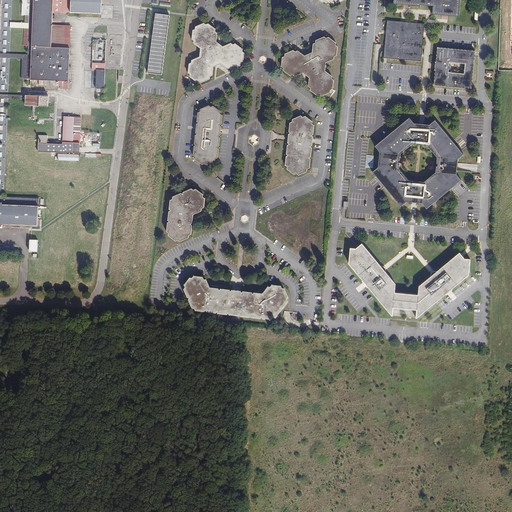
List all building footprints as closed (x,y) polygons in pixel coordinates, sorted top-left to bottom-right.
[(114,0),(31,0),(31,15),(30,23),(30,28),(29,46),(29,55),(0,54),(0,57),(24,58),(23,79),(70,81),(72,26),(54,25),(54,12),(103,14),(103,18),(113,18),(114,0)] [(24,15),(31,15),(31,0),(21,0),(21,15),(24,15)] [(392,0),(392,6),(418,8),(418,6),(432,7),(431,15),(457,16),(458,0),(392,0)] [(172,12),(158,11),(151,71),(165,72),(172,12)] [(216,64),(224,61),(231,66),(233,65),(236,67),(243,63),(244,60),(246,59),(247,50),(245,49),(245,46),(238,41),(235,42),(234,41),(225,43),(219,39),(220,31),(217,28),(217,26),(210,21),(207,22),(206,21),(197,24),(197,27),(194,28),(194,37),(196,39),(195,41),(202,46),(201,54),(194,58),(194,61),(191,62),(190,71),(192,72),(192,75),(200,80),(203,79),(204,81),(212,77),(213,75),(215,73),(216,64)] [(422,61),(425,24),(388,21),(385,49),(384,57),(422,61)] [(284,56),(283,64),(285,66),(284,69),(289,73),(292,74),(295,72),(297,74),(305,71),(311,76),(311,84),(313,86),(312,88),(320,94),(322,93),(324,94),(333,90),(333,88),(336,86),(336,77),(334,76),(334,74),(328,68),(328,60),(336,57),(339,52),(339,44),(338,43),(338,40),(330,35),(328,36),(325,34),(318,38),(317,40),(315,42),(314,50),(307,54),(299,49),(297,50),(295,48),(286,52),(286,54),(284,56)] [(107,40),(94,39),(94,63),(107,63),(107,40)] [(435,67),(436,68),(435,86),(473,89),(476,52),(438,48),(437,62),(436,62),(436,65),(435,67)] [(107,63),(94,63),(93,69),(98,69),(98,88),(106,88),(107,63)] [(50,96),(26,96),(26,106),(49,106),(50,96)] [(196,153),(196,156),(204,161),(206,160),(208,162),(216,158),(217,156),(220,155),(220,147),(219,145),(221,144),(222,136),(220,133),(223,132),(223,131),(224,123),(223,123),(224,121),(225,112),(223,110),(224,108),(216,103),(213,103),(212,102),(203,106),(203,108),(200,109),(199,118),(201,119),(198,121),(198,129),(199,131),(197,132),(196,140),(197,142),(196,143),(195,151),(196,153)] [(296,174),(298,176),(306,171),(307,170),(310,169),(310,160),(310,158),(311,158),(312,149),(311,147),(313,146),(314,137),(313,136),(314,135),(315,125),(313,124),(314,122),(306,117),(304,117),(303,115),(294,119),(293,121),(290,123),(289,131),(291,133),(289,134),(288,139),(288,142),(289,144),(287,145),(286,153),(287,155),(286,157),(285,164),(286,167),(286,169),(294,175),(296,174)] [(40,151),(81,153),(82,117),(65,117),(64,145),(49,145),(49,137),(40,137),(40,151)] [(464,153),(435,120),(429,124),(421,124),(414,123),(409,118),(374,146),(380,153),(379,167),(373,172),(402,206),(407,201),(415,202),(423,203),(428,209),(462,180),(458,174),(458,158),(464,153)] [(172,232),(180,238),(182,236),(183,238),(192,234),(192,232),(195,231),(196,222),(195,221),(196,219),(197,210),(204,207),(205,204),(208,203),(208,193),(207,192),(207,190),(199,185),(196,186),(195,185),(188,187),(186,190),(184,190),(176,193),(175,195),(173,197),(172,205),(174,207),(172,208),(171,216),(173,217),(171,219),(170,228),(172,230),(172,232)] [(0,225),(40,227),(41,198),(0,197),(0,225)] [(39,241),(31,241),(31,252),(39,252),(39,241)] [(351,250),(349,265),(392,318),(393,309),(416,312),(415,320),(468,278),(470,262),(464,262),(460,256),(435,275),(419,288),(418,297),(394,295),(395,286),(381,270),(362,246),(356,250),(351,250)] [(199,306),(200,309),(209,310),(210,308),(212,310),(219,311),(220,309),(222,311),(231,312),(232,310),(234,313),(242,313),(243,311),(245,313),(253,314),(255,313),(256,315),(265,315),(266,314),(268,316),(277,316),(278,315),(280,315),(285,307),(284,305),(287,304),(292,299),(291,295),(293,294),(288,284),(286,285),(284,282),(276,282),(275,283),(272,283),(267,290),(258,290),(257,291),(255,289),(247,288),(246,290),(244,288),(236,287),(235,288),(233,287),(225,286),(224,287),(222,286),(213,285),(210,278),(208,277),(207,275),(197,274),(196,276),(194,275),(188,283),(189,285),(188,287),(192,296),(193,296),(193,298),(196,306),(199,306)]
